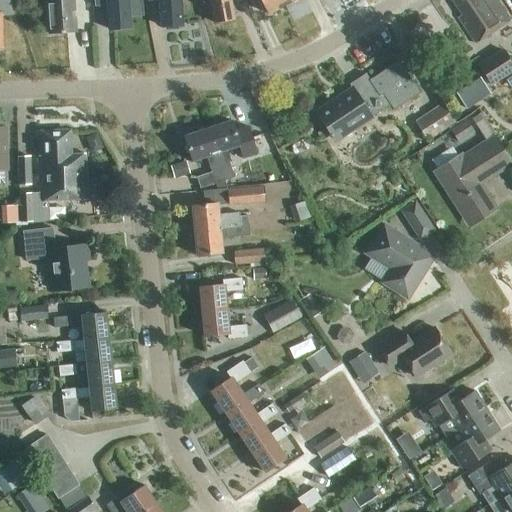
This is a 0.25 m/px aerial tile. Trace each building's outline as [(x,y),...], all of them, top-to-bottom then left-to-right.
[(0,0),(0,47),(2,47),(1,29),(3,28),(2,15),(11,15),(9,0),(0,0)] [(46,0),(49,33),(75,31),(73,0),(46,0)] [(107,0),(109,29),(130,28),(129,15),(142,14),(141,0),(107,0)] [(145,0),(146,1),(156,0),(159,0),(161,26),(181,25),(179,0),(145,0)] [(209,0),(214,22),(234,19),(230,0),(209,0)] [(286,5),(282,0),(261,0),(269,14),(286,5)] [(452,0),(462,15),(458,18),(476,44),(511,20),(511,19),(499,0),(452,0)] [(511,66),(501,49),(477,65),(490,86),(511,72),(511,66)] [(394,110),(420,93),(412,81),(414,79),(411,75),(409,72),(407,74),(399,61),(370,80),(366,74),(350,85),(352,89),(315,113),(333,139),(358,122),(360,125),(390,105),(394,110)] [(414,122),(428,141),(454,123),(441,103),(414,122)] [(431,172),(468,228),(498,209),(483,185),(511,165),(479,114),(471,119),(485,140),(463,154),(462,152),(431,172)] [(231,120),(208,128),(225,180),(234,177),(225,150),(237,146),(242,160),(257,155),(248,127),(235,131),(231,120)] [(458,143),(474,132),(466,120),(450,130),(458,143)] [(225,180),(208,128),(184,136),(192,161),(206,156),(212,172),(196,177),(200,189),(214,184),(216,189),(225,188),(223,181),(225,180)] [(38,174),(87,172),(86,154),(71,154),(71,131),(40,133),(41,156),(38,156),(38,174)] [(103,148),(96,133),(85,138),(91,153),(103,148)] [(31,185),(30,155),(17,156),(18,185),(31,185)] [(187,161),(170,165),(174,179),(191,174),(187,161)] [(87,172),(38,174),(39,193),(19,193),(21,221),(49,220),(48,200),(88,199),(87,172)] [(202,191),(203,204),(191,206),(194,230),(248,225),(247,215),(239,216),(239,213),(219,215),(218,205),(230,204),(229,192),(227,192),(226,188),(202,191)] [(263,188),(252,189),(229,192),(230,204),(230,205),(264,202),(263,188)] [(295,223),(310,218),(306,202),(290,206),(295,223)] [(434,230),(417,204),(405,212),(422,238),(434,230)] [(1,223),(17,222),(16,205),(0,206),(1,223)] [(379,284),(408,302),(436,256),(382,222),(362,254),(387,270),(379,284)] [(248,225),(194,230),(196,255),(222,252),(221,237),(249,235),(248,225)] [(53,290),(87,286),(85,260),(88,260),(87,244),(55,248),(53,228),(23,231),(26,260),(50,257),(53,290)] [(234,264),(265,261),(264,250),(233,252),(234,264)] [(264,267),(252,268),(253,280),(265,279),(264,267)] [(202,311),(226,309),(224,292),(243,290),(242,278),(223,280),(223,285),(199,287),(202,311)] [(0,294),(0,306),(18,305),(17,293),(0,294)] [(310,294),(301,300),(313,318),(322,312),(310,294)] [(262,315),(272,333),(301,318),(291,300),(262,315)] [(18,309),(20,322),(48,319),(46,306),(18,309)] [(16,309),(7,309),(8,320),(16,320),(16,309)] [(227,327),(226,309),(202,311),(204,336),(228,334),(228,338),(247,337),(246,325),(227,327)] [(106,311),(81,314),(79,314),(79,315),(53,318),(54,328),(71,326),(72,330),(82,329),(83,338),(109,336),(106,311)] [(450,354),(433,327),(409,342),(402,331),(377,347),(389,366),(403,357),(415,377),(450,354)] [(83,340),(57,342),(55,343),(56,353),(73,351),(73,352),(85,351),(86,363),(111,360),(109,336),(83,338),(83,340)] [(16,349),(0,350),(0,369),(18,368),(16,349)] [(348,362),(362,384),(378,374),(364,352),(348,362)] [(327,358),(313,367),(320,378),(336,367),(329,356),(327,358)] [(251,357),(244,362),(243,361),(227,371),(230,377),(211,391),(224,411),(245,397),(243,394),(235,383),(251,372),(250,372),(258,367),(251,357)] [(86,364),(60,366),(58,367),(59,376),(77,374),(77,377),(87,376),(88,387),(114,384),(111,360),(86,363),(86,364)] [(24,369),(25,383),(45,381),(44,367),(24,369)] [(88,388),(62,390),(60,391),(61,401),(90,398),(91,411),(117,408),(114,384),(88,387),(88,388)] [(258,384),(243,394),(245,397),(224,411),(238,431),(258,417),(256,414),(249,403),(264,392),(258,384)] [(453,389),(442,395),(417,411),(425,422),(430,429),(434,427),(434,428),(437,425),(445,437),(486,410),(474,390),(459,399),(453,389)] [(299,395),(283,405),(288,412),(304,402),(299,395)] [(21,406),(34,426),(48,416),(35,396),(21,406)] [(258,417),(238,431),(251,451),(272,437),(270,434),(262,423),(277,412),(272,404),(256,414),(258,417)] [(486,410),(445,437),(452,448),(450,450),(462,468),(491,449),(485,439),(499,430),(486,410)] [(272,437),(251,451),(265,472),(285,458),(275,443),(291,432),(285,424),(270,434),(272,437)] [(53,444),(47,433),(26,446),(33,456),(53,444)] [(321,458),(344,442),(337,433),(314,449),(321,458)] [(408,459),(420,451),(414,441),(402,449),(408,459)] [(59,454),(53,444),(33,456),(39,467),(59,454)] [(320,466),(327,478),(355,460),(346,447),(320,466)] [(66,464),(59,454),(39,467),(46,477),(66,464)] [(488,505),(511,489),(511,461),(500,469),(493,459),(467,476),(479,495),(481,493),(488,505)] [(27,480),(15,462),(0,471),(0,487),(5,495),(27,480)] [(72,475),(66,464),(46,477),(52,487),(72,475)] [(390,475),(395,482),(404,476),(399,469),(390,475)] [(79,485),(72,475),(52,487),(59,498),(79,485)] [(126,511),(141,511),(156,502),(144,485),(120,501),(118,497),(107,505),(112,511),(117,511),(124,507),(126,511)] [(370,486),(353,498),(359,508),(377,496),(370,486)] [(308,511),(306,509),(322,499),(314,487),(297,498),(301,504),(289,511),(308,511)] [(434,495),(442,509),(453,502),(444,488),(434,495)] [(511,511),(511,489),(488,505),(492,511),(511,511)] [(67,510),(68,511),(90,511),(95,509),(87,497),(67,510)] [(162,511),(156,502),(141,511),(162,511)]
